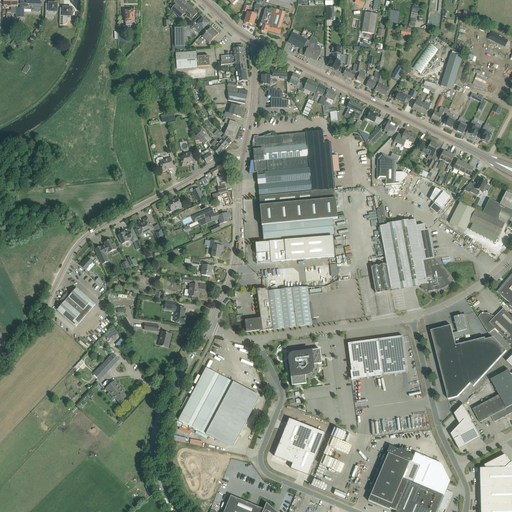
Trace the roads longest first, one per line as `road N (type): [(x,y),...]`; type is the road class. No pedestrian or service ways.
road 1 (tertiary): [(0,366),(85,240),(220,160),(242,158)]
road 2 (unknown): [(248,127),(324,125),(364,184),(425,217),(490,273)]
road 3 (secondary): [(504,166),(256,43)]
road 4 (unclassified): [(356,511),(261,465),(282,394),(259,339)]
road 5 (tertiary): [(174,511),(152,463),(156,425),(209,322)]
road 6 (tertiary): [(209,322),(233,268),(242,158)]
road 7 (unclassified): [(456,465),(438,429),(411,317)]
road 8 (unclassified): [(411,317),(259,339)]
road 9 (unclassified): [(511,251),(473,288),(411,317)]
